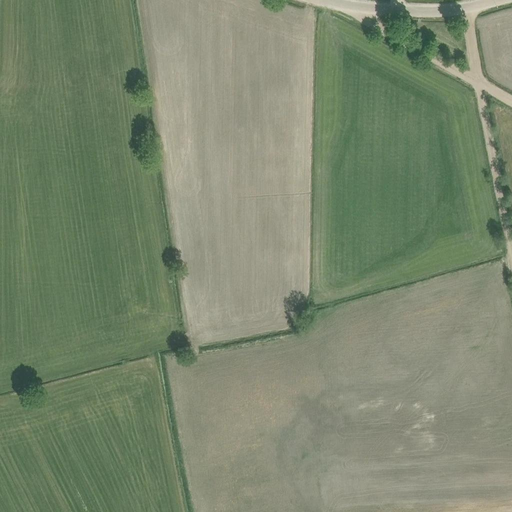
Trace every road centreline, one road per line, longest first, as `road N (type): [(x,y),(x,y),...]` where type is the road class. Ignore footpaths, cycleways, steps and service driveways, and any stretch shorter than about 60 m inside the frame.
road 1 (track): [(480,85),(511,248)]
road 2 (unclassified): [(339,0),(413,11),(502,0)]
road 3 (track): [(358,4),(370,23),(480,85)]
